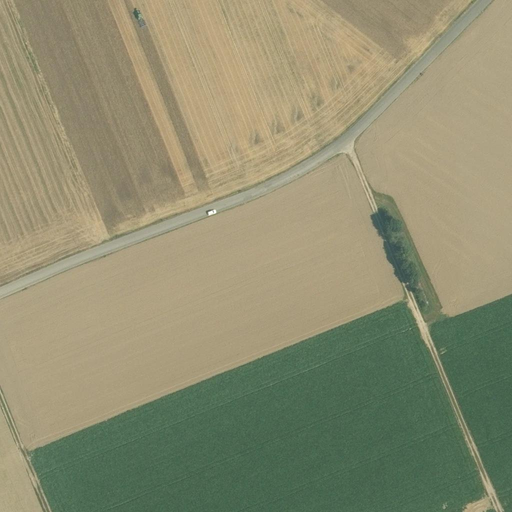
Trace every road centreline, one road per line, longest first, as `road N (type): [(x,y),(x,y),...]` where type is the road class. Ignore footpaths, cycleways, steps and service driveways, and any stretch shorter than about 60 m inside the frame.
road 1 (tertiary): [(0,293),(265,189),(346,141),(486,0)]
road 2 (track): [(346,141),(497,511)]
road 3 (track): [(0,397),(46,511)]
